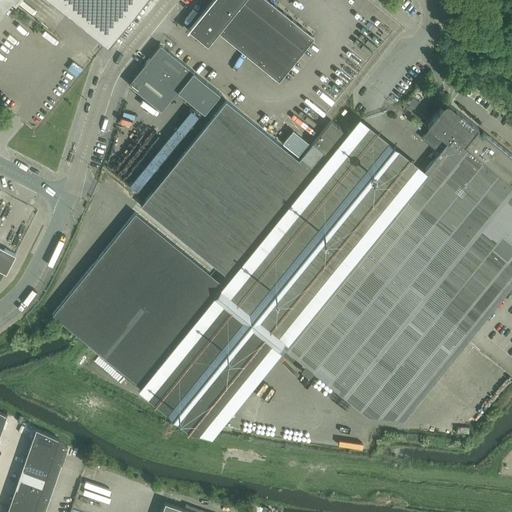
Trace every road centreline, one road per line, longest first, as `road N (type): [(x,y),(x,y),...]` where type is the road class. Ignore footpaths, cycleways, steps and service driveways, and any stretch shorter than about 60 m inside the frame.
road 1 (unknown): [(311,0),(326,14),(332,43),(319,73),(297,88),(247,78),(156,15)]
road 2 (unclassified): [(68,198),(109,77),(168,0)]
road 3 (unknown): [(418,41),(511,146)]
road 4 (unclassified): [(0,311),(28,281),(68,198)]
